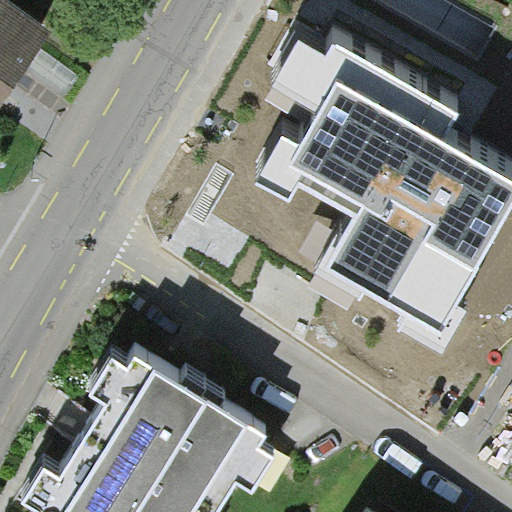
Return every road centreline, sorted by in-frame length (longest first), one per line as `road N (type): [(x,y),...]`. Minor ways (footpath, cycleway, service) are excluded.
road 1 (residential): [(511,509),(76,210)]
road 2 (residential): [(196,0),(76,210)]
